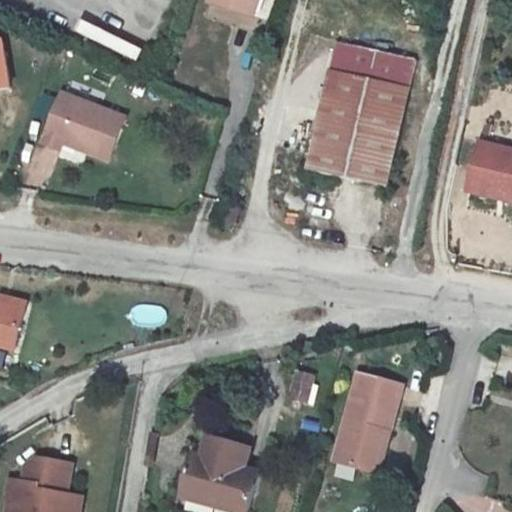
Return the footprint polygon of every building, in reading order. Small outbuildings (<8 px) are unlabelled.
[(0,91),(15,89),(12,54),(0,49),(0,91)] [(309,158),(385,177),(409,72),(332,56),(309,158)] [(126,124),(65,98),(43,150),(63,161),(69,149),(108,165),(126,124)] [(511,135),(476,127),(466,169),(511,178),(511,135)] [(511,178),(466,169),(464,180),(511,190),(511,178)] [(300,220),(318,223),(325,176),(307,173),(300,220)] [(0,341),(3,342),(11,297),(0,294),(0,341)] [(138,307),(138,321),(160,322),(161,307),(138,307)] [(313,406),(319,375),(301,372),(295,403),(313,406)] [(316,480),(350,489),(357,455),(371,459),(387,396),(341,385),(316,480)] [(197,437),(194,455),(189,476),(180,474),(174,497),(234,511),(240,511),(251,471),(237,467),(242,449),(197,437)] [(184,453),(180,474),(189,476),(194,455),(184,453)] [(75,459),(40,454),(22,461),(19,477),(6,476),(3,494),(14,496),(12,511),(83,511),(87,492),(71,489),(75,459)] [(363,493),(371,459),(357,455),(350,489),(363,493)] [(12,511),(14,496),(3,494),(0,511),(12,511)]
